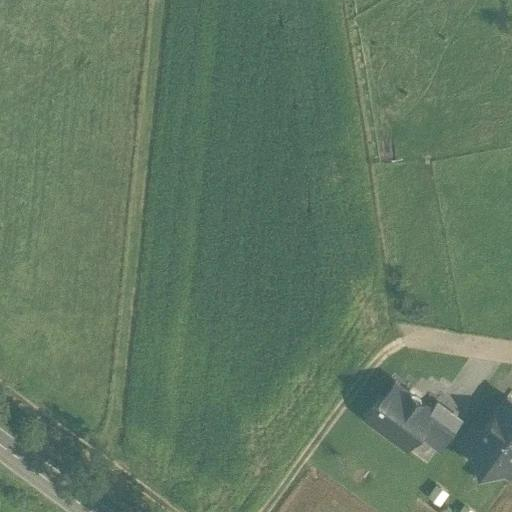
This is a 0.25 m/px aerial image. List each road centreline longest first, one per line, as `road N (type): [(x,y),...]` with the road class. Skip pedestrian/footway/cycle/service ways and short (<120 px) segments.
road 1 (track): [(263,511),(379,360),(419,340)]
road 2 (track): [(0,389),(166,511)]
